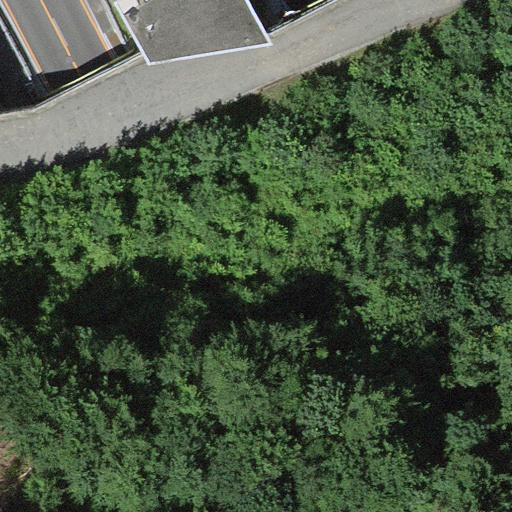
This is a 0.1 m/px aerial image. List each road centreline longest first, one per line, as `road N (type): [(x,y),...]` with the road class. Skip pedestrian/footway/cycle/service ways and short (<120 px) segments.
road 1 (motorway): [(42,0),(320,511)]
road 2 (track): [(0,151),(438,0)]
road 3 (motorway): [(511,364),(322,0)]
